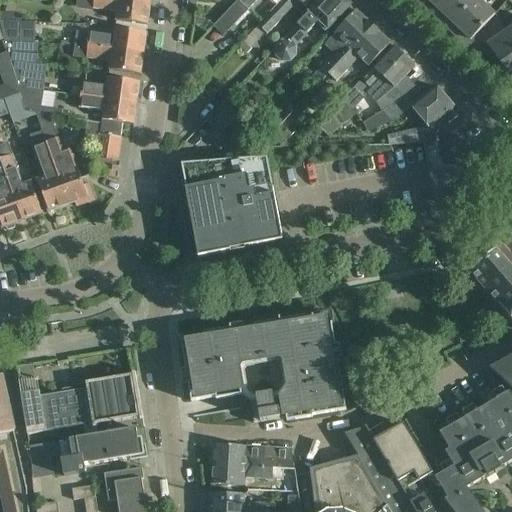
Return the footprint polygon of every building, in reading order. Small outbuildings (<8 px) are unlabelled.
[(147,26),(150,4),(110,0),(93,0),(93,10),(117,13),(116,21),(147,26)] [(259,0),(273,0),(279,5),(282,0),(239,0),(213,28),(223,37),(247,12),(259,0)] [(282,0),(279,5),(267,17),(258,27),(266,35),(297,2),(306,11),(316,0),(282,0)] [(350,6),(343,0),(321,0),(285,38),(294,47),(317,23),(326,32),(350,6)] [(415,0),(431,15),(445,0),(415,0)] [(448,31),(477,0),(445,0),(431,15),(448,31)] [(478,0),(477,0),(448,31),(465,47),(474,37),(495,15),(478,0)] [(320,68),(328,75),(373,28),(356,12),(333,35),(343,45),(320,68)] [(0,13),(0,21),(0,22),(12,23),(13,13),(0,13)] [(34,45),(36,45),(37,24),(12,23),(0,22),(6,44),(34,45)] [(390,45),(373,28),(328,75),(335,82),(358,58),(368,68),(390,45)] [(76,33),(75,46),(88,48),(88,47),(143,54),(146,34),(115,30),(113,38),(76,33)] [(511,80),(511,40),(506,32),(487,46),(495,57),(474,37),(465,47),(493,73),(501,66),(511,81),(511,80)] [(243,42),(238,48),(246,55),(251,50),(243,42)] [(291,45),(287,42),(281,43),(275,49),(274,51),(275,57),(279,61),(281,63),(291,63),(291,60),(294,55),(294,50),(291,45)] [(34,45),(6,44),(7,49),(9,55),(11,61),(11,63),(47,67),(47,66),(32,65),(34,45)] [(140,75),(143,54),(88,47),(88,48),(75,46),(73,58),(110,63),(109,71),(140,75)] [(344,100),(345,100),(353,108),(367,93),(376,102),(375,103),(384,111),(404,100),(394,88),(414,67),(393,47),(344,100)] [(0,58),(9,55),(7,49),(0,51),(0,58)] [(0,58),(0,65),(11,61),(9,55),(0,58)] [(0,65),(0,72),(12,68),(11,63),(11,61),(0,65)] [(14,74),(18,89),(43,92),(47,67),(11,63),(12,68),(14,74)] [(0,72),(0,74),(1,79),(14,74),(12,68),(0,72)] [(1,79),(3,82),(19,91),(18,89),(14,74),(1,79)] [(81,96),(136,104),(139,83),(108,79),(107,87),(82,84),(81,96)] [(0,86),(4,97),(19,91),(3,82),(0,83),(0,86)] [(388,144),(424,142),(425,142),(433,136),(429,130),(453,108),(435,87),(423,97),(420,93),(408,104),(404,100),(384,111),(383,112),(362,125),(368,134),(384,127),(390,122),(404,113),(410,108),(427,128),(419,130),(419,129),(387,137),(388,144)] [(19,91),(20,95),(23,108),(25,113),(32,114),(35,115),(61,118),(62,111),(41,108),(43,92),(18,89),(19,91)] [(136,104),(81,96),(79,109),(103,112),(101,124),(122,127),(122,123),(133,125),(136,104)] [(19,100),(5,105),(13,128),(36,120),(35,117),(24,116),(19,100)] [(353,108),(345,100),(323,121),(318,127),(328,138),(356,115),(356,114),(354,109),(353,108)] [(247,121),(234,108),(206,137),(220,150),(247,121)] [(61,118),(35,115),(36,115),(42,132),(41,133),(67,206),(74,203),(75,208),(93,201),(88,186),(83,187),(69,149),(61,152),(57,140),(50,118),(61,119),(61,118)] [(458,117),(458,116),(441,129),(433,136),(425,142),(424,143),(434,201),(474,194),(469,171),(468,171),(458,117)] [(97,148),(100,124),(87,122),(84,138),(88,138),(87,146),(97,148)] [(122,127),(101,124),(100,124),(97,148),(95,162),(117,165),(121,138),(120,138),(122,127)] [(48,213),(67,206),(41,133),(29,136),(34,149),(45,179),(36,182),(48,213)] [(6,145),(0,146),(0,162),(23,222),(41,215),(30,185),(21,188),(10,157),(6,145)] [(281,235),(268,160),(201,165),(181,166),(199,257),(261,245),(260,239),(281,235)] [(14,225),(23,222),(0,162),(0,224),(2,229),(5,228),(7,231),(14,229),(14,225)] [(120,165),(95,162),(93,175),(118,179),(120,165)] [(511,242),(500,245),(469,272),(511,320),(511,242)] [(345,411),(330,316),(181,340),(191,403),(215,399),(244,395),(241,410),(251,409),(250,404),(257,403),(260,423),(286,419),(286,421),(345,411)] [(511,358),(491,372),(511,389),(511,358)] [(76,440),(98,436),(96,425),(139,418),(139,420),(143,419),(135,374),(132,374),(132,376),(86,384),(87,393),(41,401),(39,392),(21,395),(27,435),(74,427),(76,440)] [(0,484),(6,511),(28,511),(28,508),(26,489),(14,437),(5,398),(1,378),(0,378),(0,484)] [(423,458),(433,475),(448,500),(445,501),(445,502),(450,507),(452,509),(453,511),(482,511),(467,490),(487,477),(488,479),(502,471),(501,469),(511,462),(511,398),(509,393),(440,435),(445,444),(423,458)] [(453,511),(452,509),(446,511),(433,511),(432,510),(437,508),(421,482),(433,475),(423,458),(422,458),(403,425),(375,442),(366,428),(364,428),(393,477),(414,511),(453,511)] [(343,434),(357,458),(386,506),(389,511),(414,511),(393,477),(364,428),(343,434)] [(98,436),(76,440),(64,442),(66,460),(61,461),(64,477),(86,473),(85,466),(89,465),(89,466),(144,457),(142,439),(136,440),(134,432),(136,431),(136,430),(98,436)] [(61,455),(59,443),(31,447),(32,460),(61,455)] [(283,470),(292,471),(291,450),(212,446),(211,465),(271,470),(283,470)] [(380,511),(386,506),(357,458),(310,471),(315,511),(380,511)] [(271,470),(211,465),(210,485),(230,487),(243,487),(244,479),(283,481),(283,470),(271,470)] [(143,480),(142,469),(104,474),(108,502),(117,501),(118,511),(145,511),(141,480),(143,480)] [(93,487),(72,490),(73,501),(84,500),(95,498),(93,487)] [(210,495),(209,511),(271,511),(272,503),(244,503),(244,495),(210,495)] [(297,511),(296,497),(287,497),(286,511),(297,511)] [(96,511),(95,498),(84,500),(85,511),(96,511)]
